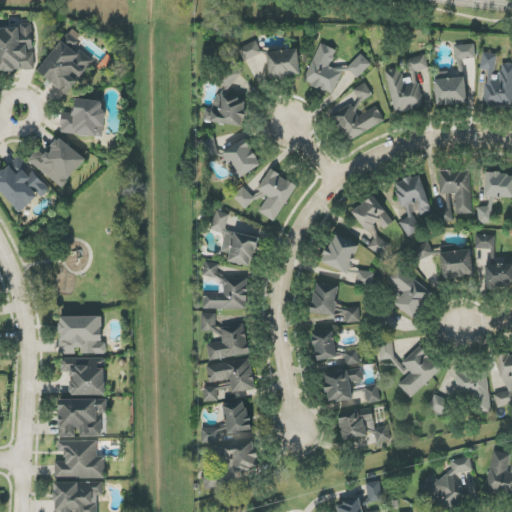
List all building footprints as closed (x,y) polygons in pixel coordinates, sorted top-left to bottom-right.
[(0,71),(36,70),(35,51),(34,51),(32,23),(20,24),(20,28),(0,29),(0,71)] [(67,95),(95,61),(76,46),(83,37),(73,29),(38,72),(67,95)] [(244,61),(262,54),(257,41),(239,49),(244,61)] [(476,58),(475,44),(455,46),(456,60),(476,58)] [(269,78),(300,77),(299,50),(268,52),(269,78)] [(485,107),(511,107),(511,63),(499,63),(499,54),(482,53),(482,71),(487,71),(485,107)] [(386,71),(395,113),(435,104),(424,56),(407,60),(411,78),(403,79),(400,68),(386,71)] [(466,78),(436,79),(437,106),(467,105),(466,78)] [(354,90),(362,103),(373,95),(365,83),(354,90)] [(247,100),(223,96),(220,111),(206,109),(204,121),(243,127),(247,100)] [(106,101),(75,100),(75,114),(62,113),(61,134),(103,137),(106,101)] [(386,121),(377,106),(359,117),(352,104),(331,116),(347,143),(386,121)] [(201,140),(206,159),(219,156),(215,137),(201,140)] [(48,154),(39,148),(29,162),(64,188),(86,158),(60,139),(48,154)] [(237,178),(261,167),(248,140),(225,150),(237,178)] [(0,190),(21,214),(48,189),(28,169),(30,167),(19,156),(0,174),(0,190)] [(275,222),(297,186),(270,170),(258,190),(268,196),(259,212),(275,222)] [(441,194),(456,194),(456,214),(473,214),(471,170),(440,171),(441,194)] [(511,197),(511,174),(486,173),(486,197),(511,197)] [(429,207),(422,176),(396,182),(401,208),(407,207),(409,219),(402,220),(405,236),(422,232),(417,209),(429,207)] [(244,208),(254,200),(244,187),(234,195),(244,208)] [(453,222),(452,195),(447,196),(448,208),(438,209),(438,223),(453,222)] [(383,257),(391,245),(381,238),(386,230),(393,221),(377,198),(374,196),(352,211),(367,232),(370,230),(376,237),(369,247),(383,257)] [(479,224),(494,223),(492,198),(489,198),(489,207),(478,207),(479,224)] [(259,239),(226,230),(230,214),(216,211),(211,230),(226,234),(221,251),(231,253),(229,261),(251,267),(259,239)] [(322,262),(347,274),(360,246),(335,234),(322,262)] [(476,249),(496,250),(496,236),(476,235),(476,249)] [(435,254),(429,241),(411,250),(417,263),(435,254)] [(441,252),(443,278),(474,277),(473,250),(441,252)] [(487,287),(511,286),(511,264),(486,265),(487,287)] [(415,318),(432,289),(397,268),(389,282),(405,292),(396,307),(415,318)] [(375,272),(359,271),(358,286),(374,287),(375,272)] [(313,314),(337,315),(338,286),(315,285),(313,314)] [(359,308),(347,309),(347,323),(359,323),(359,308)] [(209,357),(247,357),(247,326),(216,326),(216,313),(202,313),(202,332),(221,332),(221,343),(209,343),(209,357)] [(61,355),(79,354),(104,354),(104,317),(60,317),(61,355)] [(316,360),(336,359),(335,333),(315,334),(316,360)] [(394,359),(393,341),(380,342),(381,360),(394,359)] [(412,373),(399,385),(411,398),(442,370),(420,347),(403,363),(412,373)] [(345,353),(347,366),(360,365),(359,351),(345,353)] [(511,354),(500,356),(503,392),(495,393),(497,407),(511,405),(511,354)] [(105,396),(106,359),(63,358),(62,373),(72,373),(71,395),(105,396)] [(205,402),(237,398),(237,393),(255,391),(251,361),(207,365),(209,382),(230,380),(230,384),(204,387),(205,402)] [(353,400),(351,384),(364,382),(362,369),(325,373),(328,403),(353,400)] [(456,373),(458,398),(471,397),(472,414),(491,412),(488,370),(456,373)] [(368,404),(381,402),(379,386),(365,388),(368,404)] [(444,417),(451,402),(435,395),(428,410),(444,417)] [(108,400),(59,400),(59,437),(79,437),(101,437),(101,413),(108,413),(108,400)] [(249,403),(225,404),(226,433),(250,432),(249,403)] [(391,442),(389,427),(375,428),(373,411),(340,416),(344,443),(374,439),(375,444),(391,442)] [(202,443),(219,443),(219,429),(202,428),(202,443)] [(98,441),(59,441),(59,454),(66,454),(66,462),(56,462),(56,479),(105,478),(105,457),(98,457),(98,441)] [(205,489),(233,485),(231,473),(259,469),(255,442),(215,448),(219,469),(203,472),(205,489)] [(511,473),(508,473),(511,455),(494,451),(486,490),(511,495),(511,473)] [(450,511),(467,498),(465,489),(453,475),(473,471),(470,457),(451,461),(453,470),(439,482),(433,475),(418,487),(429,499),(431,511),(450,511)] [(54,484),(55,511),(98,511),(98,496),(104,496),(103,482),(54,484)] [(382,502),(381,482),(368,483),(369,503),(382,502)] [(377,511),(378,511),(373,511),(363,511),(360,499),(336,505),(337,511),(377,511)]
